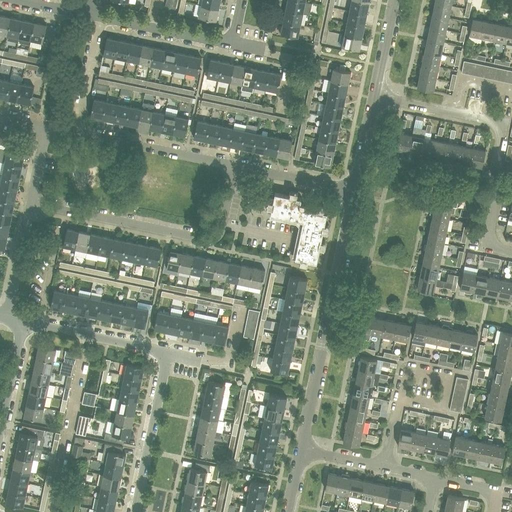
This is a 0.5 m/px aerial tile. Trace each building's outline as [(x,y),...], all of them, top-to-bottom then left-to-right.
[(219,8),(220,0),(202,0),(201,5),(219,8)] [(303,13),(305,2),(297,0),(287,0),(285,10),(303,13)] [(367,14),(369,3),(356,0),(351,0),(349,11),(367,14)] [(449,18),(451,5),(435,2),(432,14),(449,18)] [(216,20),(219,8),(201,5),(199,17),(216,20)] [(300,25),(303,13),(285,10),(283,21),(300,25)] [(364,26),(367,14),(349,11),(347,22),(364,26)] [(446,30),(449,18),(432,14),(430,26),(446,30)] [(0,33),(7,35),(11,17),(0,15),(0,33)] [(19,37),(22,20),(11,17),(7,35),(19,37)] [(482,37),(485,21),(473,19),(469,35),(482,37)] [(30,40),(34,22),(22,20),(19,37),(30,40)] [(298,37),(300,25),(283,21),(280,34),(298,37)] [(494,40),(498,24),(485,21),(482,37),(494,40)] [(34,22),(30,40),(43,42),(46,25),(34,22)] [(362,38),(364,26),(347,22),(344,34),(362,38)] [(506,42),(510,26),(498,24),(494,40),(506,42)] [(444,42),(446,30),(430,26),(427,38),(444,42)] [(359,50),(362,38),(344,34),(342,46),(359,50)] [(115,57),(119,40),(107,37),(103,55),(115,57)] [(441,54),(444,42),(427,38),(425,51),(441,54)] [(127,60),(131,42),(119,40),(115,57),(127,60)] [(139,62),(142,45),(131,42),(127,60),(139,62)] [(150,65),(154,47),(142,45),(139,62),(150,65)] [(162,67),(166,50),(154,47),(150,65),(162,67)] [(174,70),(177,52),(166,50),(162,67),(174,70)] [(438,66),(441,54),(425,51),(422,63),(438,66)] [(186,72),(189,55),(177,52),(174,70),(186,72)] [(189,55),(186,72),(198,75),(201,57),(189,55)] [(219,79),(222,62),(210,59),(206,76),(219,79)] [(467,74),(470,62),(464,61),(461,73),(467,74)] [(230,81),(234,64),(222,62),(219,79),(230,81)] [(436,78),(438,66),(422,63),(420,75),(436,78)] [(242,84),(246,67),(234,64),(230,81),(242,84)] [(112,73),(107,72),(108,68),(101,66),(99,75),(111,78),(112,73)] [(253,92),(254,86),(257,69),(246,67),(242,84),(241,90),(249,91),(253,92)] [(331,80),(348,84),(351,72),(333,68),(331,80)] [(266,89),(269,71),(257,69),(254,86),(266,89)] [(269,71),(266,89),(278,91),(281,74),(269,71)] [(433,91),(436,78),(420,75),(417,88),(433,91)] [(0,97),(6,99),(10,81),(0,79),(0,97)] [(348,84),(331,80),(324,79),(321,90),(328,92),(346,95),(348,84)] [(18,101),(22,84),(10,81),(6,99),(18,101)] [(22,84),(18,101),(30,104),(34,86),(22,84)] [(343,107),(346,95),(328,92),(326,104),(343,107)] [(102,119),(106,101),(94,99),(90,116),(102,119)] [(114,121),(118,104),(106,101),(102,119),(114,121)] [(262,105),(261,109),(273,112),(274,107),(269,106),(270,102),(263,101),(262,105)] [(126,124),(129,106),(118,104),(114,121),(126,124)] [(341,119),(343,107),(326,104),(323,115),(341,119)] [(138,126),(141,109),(129,106),(126,124),(138,126)] [(149,128),(153,111),(141,109),(138,126),(149,128)] [(161,131),(165,114),(153,111),(149,128),(161,131)] [(173,133),(176,116),(165,114),(161,131),(173,133)] [(338,131),(341,119),(323,115),(321,127),(338,131)] [(176,116),(173,133),(185,136),(189,119),(176,116)] [(206,140),(209,123),(197,120),(194,138),(206,140)] [(217,143),(221,125),(209,123),(206,140),(217,143)] [(241,148),(245,130),(245,126),(234,124),(233,128),(229,145),(241,148)] [(229,145),(233,128),(221,125),(217,143),(229,145)] [(336,142),(338,131),(321,127),(318,139),(336,142)] [(424,138),(425,132),(426,130),(414,127),(412,135),(409,151),(421,154),(424,138)] [(253,150),(256,133),(245,130),(241,148),(253,150)] [(264,153),(268,135),(256,133),(253,150),(264,153)] [(409,151),(412,135),(399,133),(396,149),(409,151)] [(12,135),(9,146),(15,147),(17,136),(12,135)] [(276,155),(280,138),(268,135),(264,153),(276,155)] [(280,138),(276,155),(288,158),(292,140),(280,138)] [(433,157),(436,140),(424,138),(421,154),(433,157)] [(333,154),(336,142),(318,139),(316,151),(333,154)] [(445,159),(448,143),(436,140),(433,157),(445,159)] [(457,162),(461,145),(448,143),(445,159),(457,162)] [(469,164),(473,148),(461,145),(457,162),(469,164)] [(473,148),(469,164),(482,167),(485,151),(473,148)] [(5,163),(22,166),(25,154),(7,150),(5,163)] [(331,166),(333,154),(316,151),(313,163),(331,166)] [(20,178),(22,166),(5,163),(2,174),(20,178)] [(0,186),(17,190),(20,178),(2,174),(0,184),(0,186)] [(445,181),(444,188),(455,190),(456,183),(445,181)] [(0,198),(15,201),(17,190),(0,186),(0,198)] [(435,203),(455,207),(456,207),(459,195),(438,190),(435,203)] [(317,263),(318,256),(327,213),(304,208),(304,204),(300,203),(301,198),(275,193),(273,199),(254,195),(252,208),(271,212),(270,214),(303,221),(295,258),(317,263)] [(0,210),(12,213),(15,201),(0,198),(0,210)] [(454,213),(455,207),(435,203),(433,215),(449,218),(450,212),(454,213)] [(0,222),(10,225),(12,213),(0,210),(0,222)] [(447,230),(449,218),(433,215),(430,227),(447,230)] [(0,235),(7,237),(10,225),(0,222),(0,235)] [(444,243),(447,230),(430,227),(428,239),(444,243)] [(75,248),(79,231),(67,228),(63,246),(75,248)] [(87,251),(91,233),(79,231),(75,248),(87,251)] [(99,253),(102,236),(91,233),(87,251),(99,253)] [(111,256),(114,238),(102,236),(99,253),(111,256)] [(122,258),(126,241),(114,238),(111,256),(122,258)] [(441,255),(444,243),(428,239),(425,251),(441,255)] [(134,261),(138,243),(126,241),(122,258),(134,261)] [(146,263),(149,246),(138,243),(134,261),(146,263)] [(158,266),(160,256),(161,248),(149,246),(146,263),(158,266)] [(179,270),(182,253),(170,250),(167,267),(179,270)] [(439,267),(441,255),(425,251),(423,264),(439,267)] [(190,272),(194,255),(182,253),(179,270),(190,272)] [(206,257),(201,256),(194,255),(190,272),(202,275),(206,257)] [(214,277),(218,260),(206,257),(202,275),(214,277)] [(226,280),(229,262),(218,260),(214,277),(226,280)] [(238,282),(241,265),(229,262),(226,280),(238,282)] [(436,279),(439,267),(423,264),(420,275),(436,279)] [(249,285),(253,267),(241,265),(238,282),(249,285)] [(253,267),(249,285),(261,287),(265,270),(253,267)] [(472,291),(476,275),(463,272),(460,288),(465,289),(464,291),(465,292),(470,294),(472,293),(472,291)] [(288,287),(305,291),(308,279),(290,275),(288,287)] [(444,280),(436,279),(420,275),(417,288),(434,292),(435,285),(443,287),(444,280)] [(485,293),(488,277),(476,275),(472,291),(485,293)] [(497,296),(500,280),(488,277),(485,293),(497,296)] [(509,298),(511,284),(511,282),(500,280),(497,296),(509,298)] [(303,303),(305,291),(288,287),(285,299),(303,303)] [(62,310),(66,292),(54,290),(50,307),(62,310)] [(74,312),(78,295),(66,292),(62,310),(74,312)] [(86,315),(90,297),(78,295),(74,312),(86,315)] [(98,317),(101,300),(90,297),(86,315),(98,317)] [(300,315),(303,303),(285,299),(283,311),(300,315)] [(109,319),(113,302),(101,300),(98,317),(109,319)] [(121,322),(125,304),(113,302),(109,319),(121,322)] [(133,324),(137,307),(125,304),(121,322),(133,324)] [(137,307),(133,324),(145,327),(149,309),(137,307)] [(166,331),(169,314),(157,311),(154,329),(166,331)] [(298,326),(300,315),(283,311),(280,323),(298,326)] [(178,334),(181,316),(169,314),(166,331),(178,334)] [(369,340),(371,333),(374,317),(362,314),(358,330),(366,332),(364,339),(369,340)] [(189,336),(193,319),(181,316),(178,334),(189,336)] [(383,336),(386,319),(374,317),(371,333),(383,336)] [(201,339),(205,321),(193,319),(189,336),(201,339)] [(395,338),(398,322),(386,319),(383,336),(395,338)] [(213,341),(216,324),(205,321),(201,339),(213,341)] [(426,340),(429,324),(416,321),(413,338),(426,340)] [(398,322),(395,338),(408,341),(411,325),(398,322)] [(295,338),(298,326),(280,323),(278,334),(295,338)] [(216,324),(213,341),(225,344),(229,326),(216,324)] [(438,343),(441,327),(429,324),(426,340),(438,343)] [(453,329),(450,328),(450,327),(450,326),(443,324),(442,325),(442,327),(441,327),(438,343),(450,345),(453,329)] [(462,348),(465,332),(453,329),(450,345),(462,348)] [(478,334),(473,333),(473,332),(472,331),(468,330),(466,331),(466,332),(465,332),(462,348),(475,351),(478,334)] [(500,344),(511,346),(511,332),(503,331),(500,344)] [(293,350),(295,338),(278,334),(275,346),(293,350)] [(511,358),(511,346),(500,344),(498,356),(511,358)] [(36,357),(54,360),(56,348),(39,345),(36,357)] [(290,362),(293,350),(275,346),(273,358),(290,362)] [(77,353),(72,352),(65,350),(64,358),(71,360),(70,364),(74,365),(77,353)] [(262,356),(258,355),(254,354),(251,365),(256,366),(257,363),(260,363),(262,356)] [(358,368),(375,372),(377,359),(361,356),(358,368)] [(511,371),(511,368),(511,358),(498,356),(495,368),(511,371)] [(51,372),(54,360),(36,357),(34,369),(51,372)] [(288,374),(290,362),(273,358),(270,370),(288,374)] [(124,375),(142,379),(144,367),(127,363),(124,375)] [(372,384),(375,372),(358,368),(356,381),(372,384)] [(509,383),(511,371),(495,368),(493,380),(509,383)] [(49,384),(51,372),(34,369),(31,380),(49,384)] [(108,376),(108,372),(104,371),(101,383),(106,384),(109,384),(111,376),(108,376)] [(139,390),(142,379),(124,375),(122,387),(139,390)] [(456,382),(467,385),(468,379),(457,376),(456,382)] [(46,396),(49,384),(31,380),(29,392),(46,396)] [(206,393),(223,396),(226,384),(208,380),(206,393)] [(506,396),(509,383),(493,380),(490,392),(506,396)] [(370,396),(372,384),(356,381),(353,393),(370,396)] [(137,402),(139,390),(122,387),(119,399),(137,402)] [(85,391),(82,403),(93,406),(96,394),(85,391)] [(44,407),(46,396),(29,392),(27,404),(44,407)] [(504,408),(506,396),(490,392),(488,404),(504,408)] [(221,408),(223,396),(206,393),(203,404),(221,408)] [(267,405),(284,409),(287,397),(270,393),(267,405)] [(367,408),(370,396),(353,393),(351,405),(367,408)] [(134,414),(137,402),(119,399),(117,410),(134,414)] [(41,419),(44,407),(27,404),(24,416),(41,419)] [(203,404),(201,416),(218,420),(221,408),(203,404)] [(462,412),(463,406),(451,404),(450,410),(462,412)] [(501,420),(504,408),(488,404),(485,417),(501,420)] [(282,421),(284,409),(267,405),(265,417),(282,421)] [(364,420),(367,408),(351,405),(348,417),(364,420)] [(132,426),(134,414),(117,410),(114,422),(132,426)] [(90,417),(80,415),(77,427),(87,429),(90,417)] [(216,431),(218,420),(201,416),(198,428),(216,431)] [(280,432),(282,421),(265,417),(262,429),(280,432)] [(362,433),(364,420),(348,417),(346,429),(362,433)] [(129,438),(132,426),(114,422),(112,434),(129,438)] [(36,448),(41,449),(45,430),(27,426),(26,433),(21,432),(18,444),(36,448)] [(213,443),(216,431),(198,428),(196,439),(213,443)] [(277,444),(280,432),(262,429),(260,440),(277,444)] [(359,445),(362,433),(346,429),(343,442),(359,445)] [(410,448),(414,432),(401,429),(398,445),(410,448)] [(56,452),(59,440),(60,433),(56,432),(52,451),(56,452)] [(422,450),(426,434),(414,432),(410,448),(422,450)] [(435,453),(438,437),(426,434),(422,450),(435,453)] [(465,455),(469,439),(456,436),(452,452),(465,455)] [(438,437),(435,453),(447,455),(451,439),(438,437)] [(211,455),(213,443),(196,439),(193,452),(211,455)] [(477,457),(481,441),(469,439),(465,455),(477,457)] [(275,456),(277,444),(260,440),(257,452),(275,456)] [(489,460),(493,444),(481,441),(477,457),(489,460)] [(126,454),(121,453),(122,446),(105,443),(101,461),(106,462),(123,466),(126,454)] [(33,459),(36,448),(18,444),(16,456),(33,459)] [(81,457),(83,446),(74,444),(71,455),(81,457)] [(493,444),(489,460),(502,463),(505,446),(493,444)] [(272,468),(275,456),(257,452),(255,464),(272,468)] [(31,471),(33,459),(16,456),(13,468),(31,471)] [(121,478),(123,466),(106,462),(104,474),(121,478)] [(187,479),(205,483),(207,471),(190,467),(187,479)] [(28,483),(31,471),(13,468),(11,479),(28,483)] [(337,491),(341,475),(328,473),(325,489),(337,491)] [(118,489),(121,478),(104,474),(101,486),(118,489)] [(342,475),(341,475),(337,491),(350,494),(353,478),(349,477),(349,475),(342,474),(342,475)] [(362,497),(365,480),(353,478),(350,494),(362,497)] [(26,495),(28,483),(11,479),(8,491),(26,495)] [(202,495),(205,483),(187,479),(185,491),(202,495)] [(249,492),(266,496),(269,484),(251,480),(249,492)] [(374,499),(377,483),(365,480),(362,497),(374,499)] [(386,502),(390,486),(377,483),(374,499),(386,502)] [(116,501),(118,489),(101,486),(99,498),(116,501)] [(398,504),(402,488),(390,486),(386,502),(398,504)] [(402,488),(398,504),(411,507),(414,491),(402,488)] [(23,507),(26,495),(8,491),(6,503),(23,507)] [(200,506),(202,495),(185,491),(183,503),(200,506)] [(264,507),(266,496),(249,492),(246,504),(264,507)] [(445,507),(462,511),(464,498),(448,495),(445,507)] [(109,511),(113,511),(116,501),(99,498),(96,509),(109,511)] [(198,511),(200,506),(183,503),(180,511),(198,511)]
